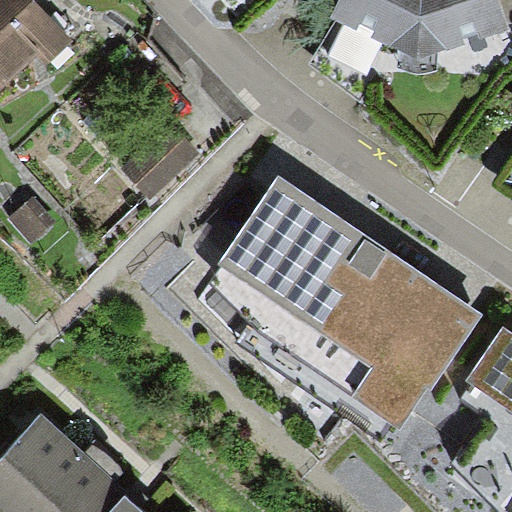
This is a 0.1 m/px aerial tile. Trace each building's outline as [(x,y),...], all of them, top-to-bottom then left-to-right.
[(0,0),(0,99),(40,63),(46,70),(70,48),(24,0),(0,0)] [(508,36),(497,0),(346,0),(334,26),(417,67),(508,36)] [(197,157),(169,128),(123,173),(151,202),(197,157)] [(384,256),(281,186),(200,300),(241,340),(237,349),(343,422),(353,409),(404,441),(426,398),(432,402),(484,323),(384,256)] [(511,511),(511,343),(504,338),(463,401),(482,414),(485,427),(455,471),(492,511),(511,511)] [(139,511),(45,425),(0,473),(0,511),(139,511)]
